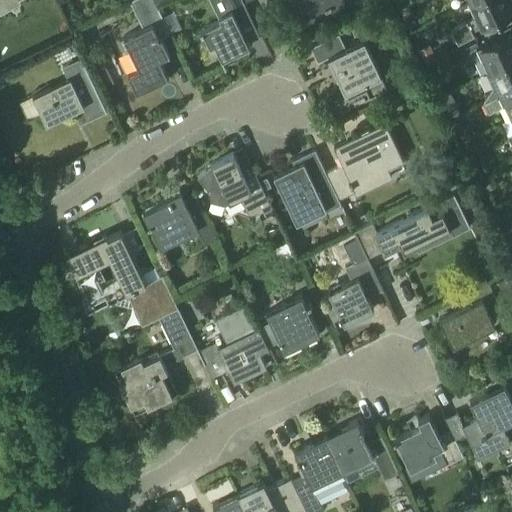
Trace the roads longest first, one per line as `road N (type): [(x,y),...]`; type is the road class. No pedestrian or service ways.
road 1 (residential): [(107,507),(182,475),(227,426),(356,366),(400,369)]
road 2 (residential): [(107,507),(7,230)]
road 3 (residential): [(7,230),(81,195),(153,145),(232,107),(266,104)]
